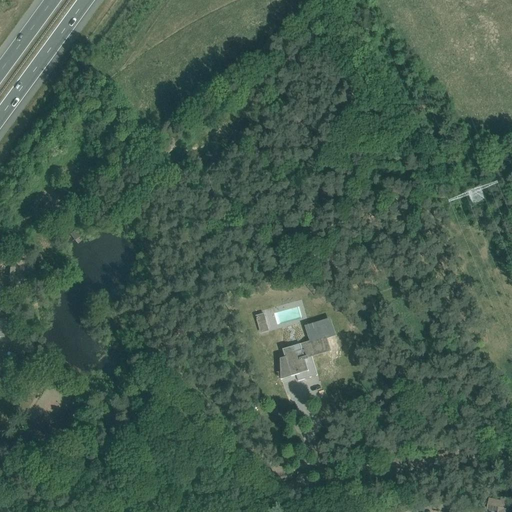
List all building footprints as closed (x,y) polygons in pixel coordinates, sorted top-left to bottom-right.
[(172,135),(163,142),(170,151),(179,144),(172,135)] [(10,267),(7,291),(26,293),(28,278),(33,279),(34,270),(33,270),(34,259),(12,257),(11,259),(11,268),(10,267)] [(264,313),(255,315),(260,333),(269,331),(264,313)] [(286,357),(281,359),(281,380),(282,380),(282,375),(291,372),(292,376),(296,374),(298,381),(318,375),(312,356),(330,350),(326,338),(334,335),(329,320),(307,327),(312,342),(300,345),(300,344),(284,349),(286,357)] [(511,511),(511,502),(488,498),(484,511),(511,511)]
